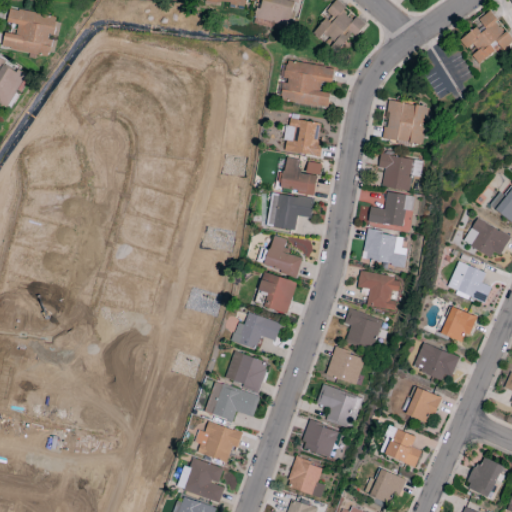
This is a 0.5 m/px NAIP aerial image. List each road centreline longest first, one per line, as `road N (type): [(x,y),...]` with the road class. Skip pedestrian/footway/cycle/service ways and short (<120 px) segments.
road 1 (residential): [(250,511),(331,289),(375,79),(475,0)]
road 2 (residential): [(0,337),(76,335),(88,323),(123,177),(119,150)]
road 3 (residential): [(427,511),(511,324)]
